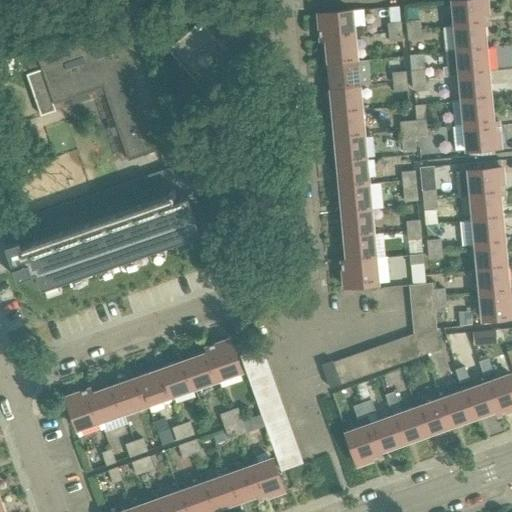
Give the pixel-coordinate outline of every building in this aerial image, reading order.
[(456,26),(489,23),(486,0),(463,0),(453,1),(456,26)] [(352,10),(319,13),(321,38),(354,36),(364,35),(363,26),(354,26),(352,10)] [(216,38),(204,25),(205,24),(201,18),(195,23),(196,24),(169,48),(209,94),(241,67),(225,49),(226,48),(217,37),(216,38)] [(388,22),(389,33),(402,31),(401,21),(388,22)] [(408,31),(421,30),(420,21),(407,22),(408,31)] [(172,145),(130,22),(36,55),(41,69),(26,74),(41,116),(56,111),(53,104),(103,87),(128,160),(172,145)] [(458,51),(486,48),(483,24),(489,24),(489,23),(456,26),(458,51)] [(421,30),(408,31),(409,40),(421,39),(421,30)] [(403,41),(402,31),(389,33),(389,42),(403,41)] [(330,63),(357,60),(354,36),(321,38),(321,40),(327,39),(330,63)] [(486,48),(458,51),(461,76),(488,73),(486,48)] [(410,56),(411,71),(425,70),(425,69),(426,69),(425,55),(425,54),(410,55),(410,56)] [(357,60),(330,63),(332,88),(359,85),(357,60)] [(425,70),(411,71),(412,80),(426,79),(425,70)] [(392,72),(393,82),(407,81),(406,71),(392,72)] [(463,100),(490,98),(488,73),(461,76),(463,100)] [(427,88),(426,79),(412,80),(413,89),(427,88)] [(408,90),(407,81),(393,82),(394,91),(408,90)] [(334,112),(361,110),(359,85),(332,88),(334,112)] [(490,98),(463,100),(465,125),(498,122),(498,121),(493,122),(490,98)] [(361,110),(334,112),(336,137),(364,135),(361,110)] [(414,130),(427,129),(426,120),(414,121),(414,130)] [(402,131),(414,130),(414,121),(401,122),(402,131)] [(498,122),(465,125),(468,150),(501,147),(498,122)] [(427,129),(414,130),(415,139),(428,138),(427,129)] [(414,130),(402,131),(403,140),(415,139),(414,130)] [(339,162),(366,159),(364,135),(336,137),(339,162)] [(403,140),(404,152),(416,151),(415,139),(403,140)] [(162,154),(166,166),(178,162),(174,150),(162,154)] [(366,159),(339,162),(341,187),(368,184),(366,159)] [(183,162),(175,165),(179,176),(181,176),(187,173),(183,162)] [(175,165),(168,167),(172,178),(179,176),(175,165)] [(472,196),(505,193),(502,166),(470,169),(472,196)] [(168,167),(161,170),(165,181),(172,178),(168,167)] [(161,170),(154,172),(158,183),(165,181),(161,170)] [(402,171),(403,181),(417,180),(416,171),(402,171)] [(154,172),(146,174),(150,186),(158,183),(154,172)] [(146,174),(139,177),(143,188),(150,186),(146,174)] [(139,177),(132,179),(136,191),(143,188),(139,177)] [(132,179),(125,182),(129,193),(136,191),(132,179)] [(404,202),(419,200),(417,180),(403,181),(404,202)] [(125,182),(118,184),(122,196),(129,193),(125,182)] [(118,184),(111,187),(115,198),(122,196),(118,184)] [(342,199),(343,211),(371,209),(368,184),(341,187),(342,199)] [(111,187),(104,189),(107,201),(115,198),(111,187)] [(104,189),(96,192),(100,203),(107,201),(104,189)] [(423,191),(424,200),(437,199),(436,189),(423,191)] [(96,192),(89,194),(93,206),(100,203),(96,192)] [(474,221),(502,219),(500,194),(505,194),(505,193),(472,196),(474,221)] [(9,222),(0,225),(0,227),(17,278),(36,272),(41,287),(200,232),(187,194),(23,251),(16,232),(16,231),(13,232),(9,222)] [(89,194),(82,197),(86,208),(93,206),(89,194)] [(82,197),(75,199),(79,211),(86,208),(82,197)] [(75,199),(68,202),(72,213),(79,211),(75,199)] [(437,199),(424,200),(426,224),(438,223),(437,209),(438,208),(437,199)] [(68,202),(60,204),(64,216),(72,213),(68,202)] [(60,204),(53,207),(57,218),(64,216),(60,204)] [(53,207),(46,209),(50,221),(57,218),(53,207)] [(46,209),(39,212),(43,223),(50,221),(46,209)] [(346,234),(346,236),(373,234),(371,209),(343,211),(346,234)] [(39,212),(32,214),(36,226),(43,223),(39,212)] [(32,214),(25,217),(28,228),(36,226),(32,214)] [(25,217),(17,219),(21,231),(28,228),(25,217)] [(17,219),(9,222),(13,232),(16,231),(16,232),(21,231),(17,219)] [(406,221),(407,231),(421,229),(420,219),(406,221)] [(502,219),(474,221),(477,246),(504,243),(502,219)] [(435,236),(434,223),(426,224),(427,236),(435,236)] [(422,239),(421,229),(407,231),(408,240),(422,239)] [(343,262),(376,259),(373,234),(346,236),(348,260),(343,260),(343,262)] [(429,250),(441,249),(441,240),(428,241),(429,250)] [(479,270),(507,268),(504,243),(477,246),(479,270)] [(441,249),(429,250),(430,259),(442,257),(441,249)] [(409,254),(410,265),(424,263),(423,253),(411,254),(409,254)] [(376,259),(343,262),(345,287),(378,284),(376,259)] [(507,268),(479,270),(481,295),(511,292),(511,290),(509,291),(507,268)] [(411,297),(433,295),(432,290),(432,283),(410,285),(410,286),(411,297)] [(433,299),(446,298),(445,289),(432,290),(433,295),(433,299)] [(511,292),(481,295),(484,320),(511,317),(511,292)] [(434,308),(433,299),(433,295),(411,297),(412,310),(434,308)] [(434,308),(447,307),(446,298),(433,299),(434,308)] [(413,322),(436,320),(434,308),(412,310),(413,322)] [(472,324),(471,312),(459,313),(460,325),(472,324)] [(437,332),(436,320),(413,322),(414,334),(421,333),(437,332)] [(473,332),(474,345),(497,343),(495,330),(473,332)] [(421,333),(429,352),(438,349),(437,332),(421,333)] [(409,335),(417,356),(429,352),(421,333),(414,334),(409,335)] [(394,341),(402,362),(417,356),(409,335),(395,340),(394,341)] [(207,347),(218,378),(242,370),(231,339),(207,347)] [(389,366),(402,362),(394,341),(379,346),(387,367),(389,366)] [(365,351),(372,372),(387,367),(379,346),(366,351),(365,351)] [(185,361),(195,387),(218,378),(207,347),(208,352),(185,361)] [(245,367),(266,360),(262,349),(241,356),(245,367)] [(365,375),(372,372),(365,351),(349,357),(357,377),(365,375)] [(353,379),(357,377),(349,357),(334,362),(342,383),(353,379)] [(484,374),(493,371),(488,359),(480,361),(484,374)] [(249,379),(270,371),(266,360),(245,367),(249,379)] [(333,360),(322,364),(330,387),(342,383),(334,362),(333,360)] [(172,395),(195,387),(185,361),(162,369),(172,395)] [(461,382),(469,379),(465,367),(457,370),(461,382)] [(138,377),(148,404),(172,395),(162,369),(138,377)] [(270,371),(249,379),(253,390),(274,383),(270,371)] [(487,383),(489,388),(490,391),(491,394),(492,398),(494,402),(495,406),(496,409),(498,415),(511,409),(511,376),(511,374),(487,383)] [(124,412),(148,404),(138,377),(115,386),(124,412)] [(257,402),(278,394),(274,383),(253,390),(257,402)] [(487,383),(464,391),(473,418),(496,409),(495,406),(494,402),(492,398),(491,394),(490,391),(489,388),(487,383)] [(90,389),(101,421),(124,412),(115,386),(92,394),(90,389)] [(78,429),(101,421),(90,389),(66,397),(78,429)] [(440,399),(449,426),(473,418),(464,391),(440,399)] [(391,407),(399,404),(395,392),(386,395),(391,407)] [(278,394),(257,402),(261,413),(282,405),(278,394)] [(417,407),(426,434),(449,426),(440,399),(417,407)] [(363,403),(367,415),(376,412),(372,400),(363,403)] [(367,415),(363,403),(355,406),(359,418),(367,415)] [(426,434),(417,407),(402,413),(399,404),(391,407),(394,416),(403,442),(426,434)] [(265,424),(286,417),(282,405),(261,413),(265,424)] [(229,411),(234,423),(242,420),(238,408),(229,411)] [(226,426),(234,423),(229,411),(221,414),(226,426)] [(394,416),(379,421),(376,412),(367,415),(370,424),(381,456),(382,456),(380,450),(403,442),(394,416)] [(286,417),(265,424),(269,436),(290,428),(286,417)] [(234,423),(238,435),(246,432),(242,420),(234,423)] [(182,424),(186,437),(195,433),(191,421),(182,424)] [(230,438),(238,435),(234,423),(226,426),(230,438)] [(177,440),(186,437),(182,424),(173,427),(177,440)] [(357,464),(381,456),(370,424),(346,433),(357,464)] [(273,447),(294,440),(290,428),(269,436),(273,447)] [(158,432),(163,445),(174,441),(173,441),(169,429),(158,432)] [(134,441),(139,453),(147,450),(143,438),(134,441)] [(188,443),(192,455),(201,452),(197,439),(188,443)] [(294,440),(273,447),(277,459),(298,451),(294,440)] [(130,456),(139,453),(134,441),(126,444),(130,456)] [(183,458),(192,455),(188,443),(179,446),(183,458)] [(102,452),(107,465),(116,461),(112,449),(102,452)] [(298,451),(277,459),(281,470),(302,462),(298,451)] [(141,459),(145,472),(154,469),(150,456),(141,459)] [(137,475),(145,472),(141,459),(132,462),(137,475)] [(250,467),(261,498),(284,490),(273,459),(250,467)] [(114,483),(123,480),(118,467),(109,471),(114,483)] [(226,476),(235,502),(258,493),(260,498),(261,498),(250,467),(226,476)] [(211,510),(235,502),(226,476),(202,484),(211,510)] [(179,492),(185,511),(205,511),(211,510),(202,484),(179,492)] [(159,511),(185,511),(179,492),(155,501),(159,511)] [(159,511),(155,501),(132,509),(133,511),(159,511)]
